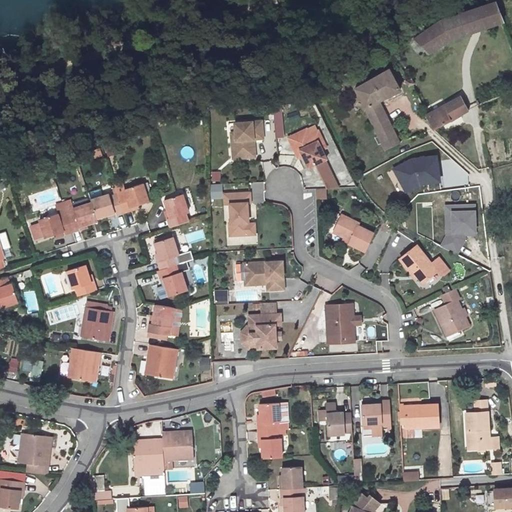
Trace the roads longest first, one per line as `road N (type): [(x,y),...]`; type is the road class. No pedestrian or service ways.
road 1 (unclassified): [(511,361),(473,112)]
road 2 (residential): [(396,368),(393,307),(300,253),(296,205),(283,187)]
road 3 (residential): [(62,254),(112,242),(130,311),(120,390),(104,416)]
road 4 (residential): [(229,387),(262,375),(396,368)]
road 5 (residential): [(104,416),(229,387)]
